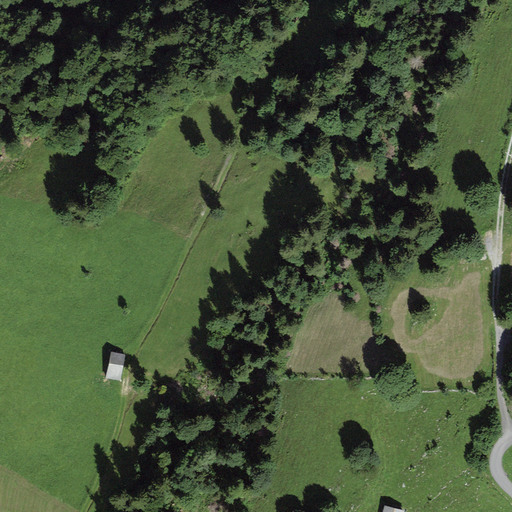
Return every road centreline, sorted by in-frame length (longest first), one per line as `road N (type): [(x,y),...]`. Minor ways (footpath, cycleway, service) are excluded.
road 1 (track): [(246,119),(126,371),(101,472),(81,511)]
road 2 (track): [(511,144),(496,281),(499,395),(510,435)]
